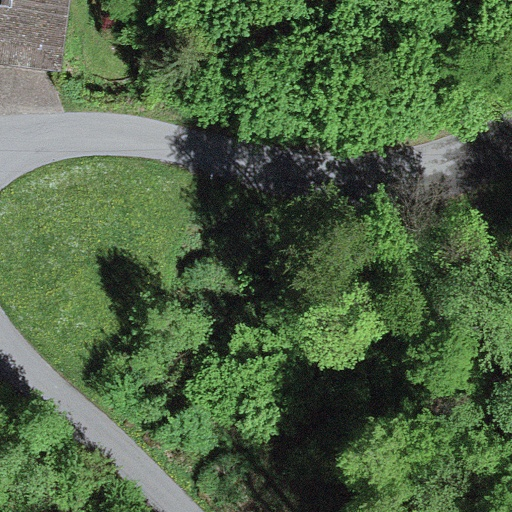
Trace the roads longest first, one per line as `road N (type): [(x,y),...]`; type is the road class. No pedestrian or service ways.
road 1 (residential): [(0,154),(67,136),(142,141),(343,195),(490,162),(511,149)]
road 2 (unclassified): [(0,335),(179,511)]
